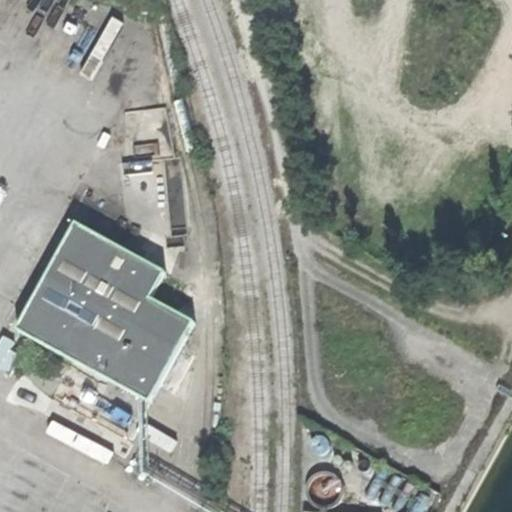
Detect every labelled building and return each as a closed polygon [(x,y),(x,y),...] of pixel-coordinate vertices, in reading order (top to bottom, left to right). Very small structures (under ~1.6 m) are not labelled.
[(49,277),(21,332),(155,402),(163,388),(182,351),(196,323),(153,301),(168,272),(77,224),(49,277)] [(5,337),(0,346),(0,370),(10,376),(20,357),(10,351),(15,343),(5,337)] [(182,351),(163,388),(173,393),(192,357),(182,351)] [(324,441),(315,444),(312,452),(315,460),(323,463),(331,460),(335,452),(332,444),(324,441)] [(363,495),(373,499),(387,473),(378,469),(363,495)] [(323,477),(310,482),(304,495),(310,509),(317,511),(328,511),(336,509),(342,496),(337,482),(323,477)] [(378,502),(386,506),(401,481),(392,477),(378,502)] [(392,509),(396,511),(399,511),(414,489),(407,484),(392,509)] [(422,511),(431,498),(421,493),(409,511),(422,511)]
